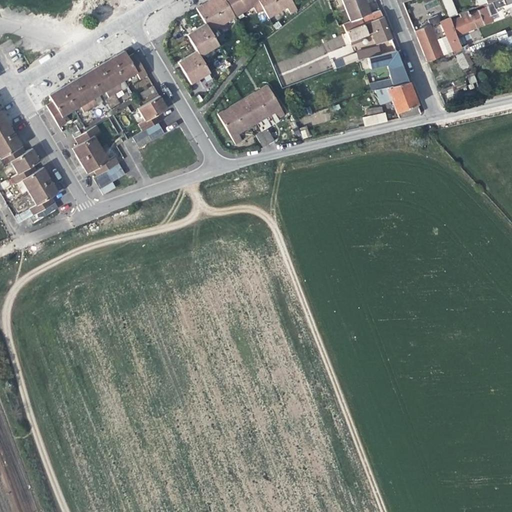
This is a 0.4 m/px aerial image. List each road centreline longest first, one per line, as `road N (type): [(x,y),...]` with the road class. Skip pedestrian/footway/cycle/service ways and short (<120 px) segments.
road 1 (track): [(373,511),(275,234),(237,205),(193,202),(186,179)]
road 2 (residential): [(220,167),(434,116)]
road 3 (residential): [(149,26),(152,54),(220,167)]
road 4 (residential): [(88,213),(220,167)]
road 5 (residential): [(88,213),(20,96)]
road 6 (residential): [(386,0),(434,116)]
